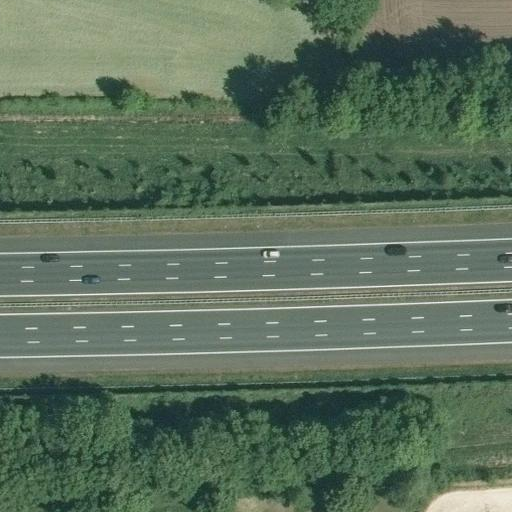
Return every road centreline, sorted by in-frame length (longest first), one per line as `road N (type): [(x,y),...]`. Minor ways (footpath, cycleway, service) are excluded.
road 1 (motorway): [(511,258),(0,274)]
road 2 (motorway): [(0,336),(511,321)]
